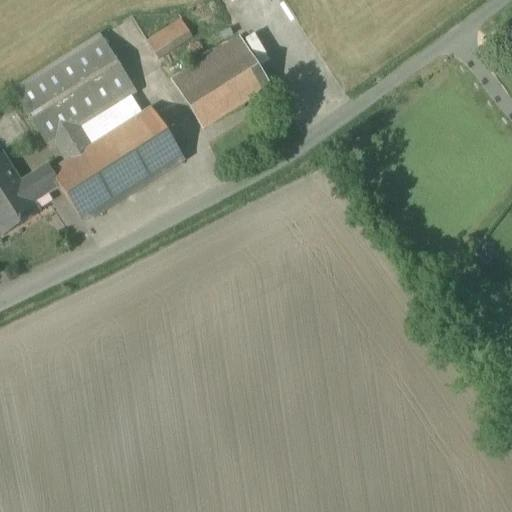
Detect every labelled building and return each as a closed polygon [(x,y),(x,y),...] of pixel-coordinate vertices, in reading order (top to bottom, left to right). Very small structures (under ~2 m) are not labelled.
[(181,23),(147,45),(158,62),(192,40),(181,23)] [(56,144),(69,165),(90,151),(124,203),(185,164),(152,112),(94,149),(81,129),(136,94),(100,39),(14,95),(49,149),(56,144)] [(200,134),(268,90),(238,43),(169,87),(200,134)] [(86,227),(124,203),(90,151),(69,165),(52,175),(61,187),(86,227)] [(61,187),(52,175),(49,169),(22,187),(0,157),(0,232),(4,239),(39,216),(34,205),(61,187)]
